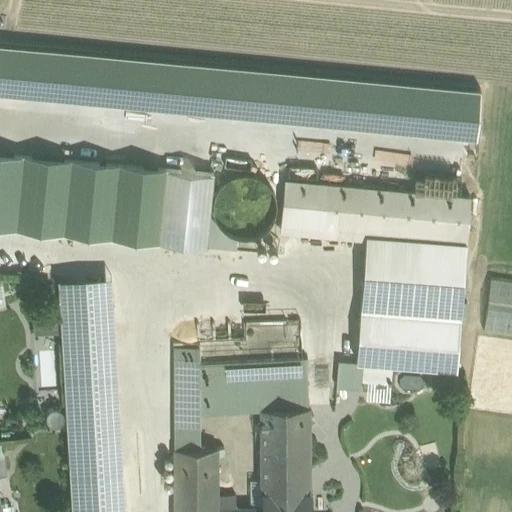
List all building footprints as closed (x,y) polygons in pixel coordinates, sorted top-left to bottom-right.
[(481,88),(0,42),(0,91),(476,137),(481,88)] [(214,172),(0,150),(0,224),(206,244),(214,172)] [(273,215),(276,203),(273,191),(266,181),(256,174),(243,171),(231,174),(221,181),(214,192),(212,204),(214,216),(221,226),(232,233),(244,236),(256,233),(267,226),(273,215)] [(326,182),(284,178),(280,221),(322,224),(326,182)] [(470,195),(326,182),(322,224),(366,228),(466,237),(470,195)] [(466,237),(366,228),(359,308),(460,316),(466,237)] [(289,234),(286,233),(283,235),(283,237),(283,239),(284,240),(285,241),(287,241),(288,241),(290,240),(290,239),(291,237),(290,235),(289,234)] [(125,511),(112,274),(59,277),(72,511),(125,511)] [(511,280),(492,278),(485,330),(511,333),(511,280)] [(460,316),(359,308),(356,358),(392,361),(456,366),(460,316)] [(245,319),(246,337),(198,339),(198,344),(199,344),(199,362),(273,358),(302,356),(300,317),(245,319)] [(198,344),(173,344),(174,447),(200,446),(199,362),(199,344),(198,344)] [(302,356),(273,358),(275,405),(308,404),(307,356),(302,356)] [(273,358),(199,362),(200,411),(262,407),(275,406),(275,405),(273,358)] [(392,361),(361,358),(361,360),(362,360),(360,378),(390,380),(392,361)] [(361,360),(338,359),(336,384),(360,386),(360,378),(362,360),(361,360)] [(275,406),(262,407),(262,481),(262,491),(308,491),(308,404),(275,405),(275,406)] [(200,446),(174,447),(174,511),(217,511),(217,494),(217,445),(200,446)] [(511,465),(468,459),(464,491),(511,497),(511,465)] [(250,481),(251,505),(262,505),(262,491),(262,481),(250,481)] [(308,491),(262,491),(262,505),(262,511),(310,511),(311,491),(308,491)] [(235,494),(217,494),(217,511),(235,511),(236,505),(235,494)] [(511,511),(511,501),(484,498),(482,511),(511,511)]
